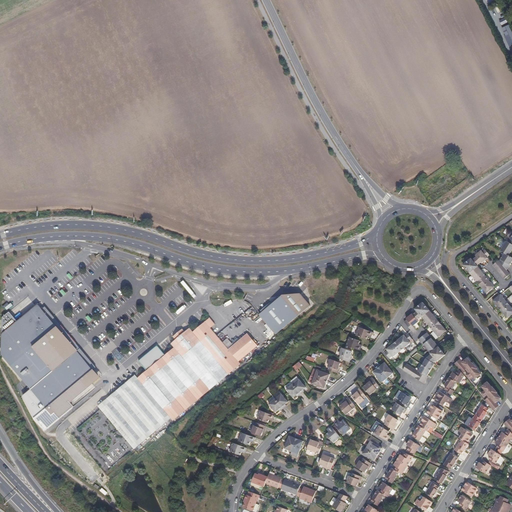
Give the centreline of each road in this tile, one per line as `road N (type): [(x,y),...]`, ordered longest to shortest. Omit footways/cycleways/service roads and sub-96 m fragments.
road 1 (primary): [(0,246),(92,236),(260,272),(367,254),(385,259)]
road 2 (primary): [(378,231),(349,246),(276,260),(211,256),(84,224),(0,235)]
road 3 (residential): [(419,288),(357,370),(257,455)]
road 4 (tertiary): [(364,181),(264,0)]
road 5 (residential): [(361,497),(464,338)]
road 6 (residential): [(511,337),(451,260),(511,215)]
road 7 (residential): [(439,511),(511,402)]
